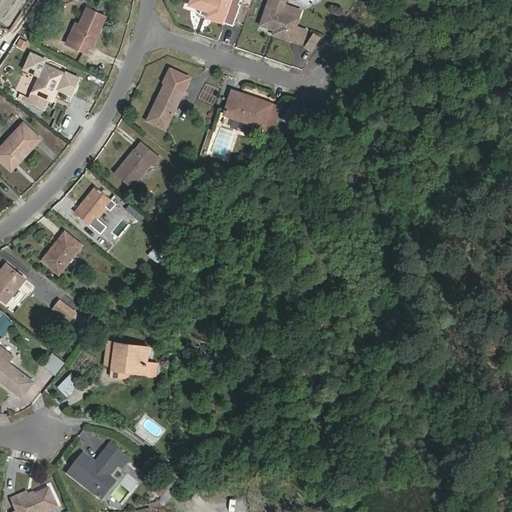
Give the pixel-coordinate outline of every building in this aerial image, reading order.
[(232,0),(192,0),(191,6),(210,13),(209,17),(224,23),(232,1),(232,0)] [(269,3),(268,7),(298,18),(300,11),(287,6),(286,8),(282,7),(269,3)] [(298,18),(268,7),(262,25),(276,30),(275,35),(303,44),(308,31),(297,27),(300,18),(298,18)] [(88,9),(81,25),(75,38),(71,36),(68,43),(88,53),(91,46),(94,47),(107,18),(88,9)] [(75,38),(81,25),(77,23),(71,36),(75,38)] [(314,31),(305,46),(313,51),(323,36),(314,31)] [(26,48),(29,41),(20,38),(17,45),(26,48)] [(37,47),(32,44),(29,49),(35,52),(37,47)] [(32,92),(29,100),(43,106),(46,99),(52,101),(65,74),(45,65),(32,92)] [(166,81),(167,83),(149,120),(167,129),(191,78),(171,69),(166,81)] [(225,115),(265,129),(274,104),(234,90),(225,115)] [(274,104),(265,129),(264,131),(272,134),(282,107),(274,104)] [(41,139),(24,124),(0,149),(0,158),(12,170),(41,139)] [(161,158),(144,144),(126,164),(125,164),(117,173),(133,187),(152,165),(154,167),(161,158)] [(117,204),(97,187),(76,213),(92,225),(107,207),(112,211),(117,204)] [(84,246),(66,232),(43,261),(61,274),(84,246)] [(0,270),(0,277),(0,278),(10,266),(7,263),(0,270)] [(10,266),(0,278),(0,296),(8,303),(27,279),(10,266)] [(77,313),(61,301),(55,309),(71,321),(77,313)] [(10,318),(6,314),(0,321),(0,333),(3,336),(12,325),(8,321),(10,318)] [(150,347),(108,341),(105,364),(112,365),(112,369),(111,375),(121,376),(122,373),(128,374),(128,371),(128,367),(147,370),(148,363),(150,347)] [(14,356),(0,345),(0,379),(23,397),(34,382),(9,362),(14,356)] [(65,364),(51,353),(40,366),(55,377),(65,364)] [(159,376),(161,364),(148,363),(147,370),(146,374),(159,376)] [(71,375),(59,387),(68,396),(80,384),(71,375)] [(121,462),(119,465),(123,469),(131,459),(112,444),(107,450),(121,462)] [(121,462),(107,450),(96,463),(85,454),(70,473),(96,494),(110,476),(119,465),(121,462)] [(110,476),(96,494),(102,499),(117,481),(110,476)] [(172,483),(164,477),(155,488),(162,494),(172,483)] [(50,487),(30,497),(14,504),(18,511),(17,511),(47,511),(59,507),(50,487)] [(12,498),(14,504),(30,497),(27,491),(12,498)]
